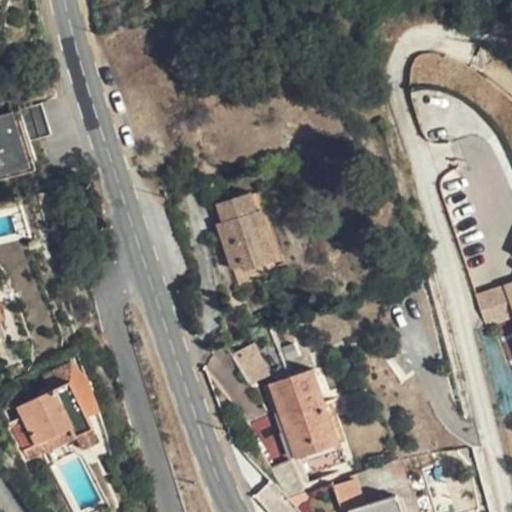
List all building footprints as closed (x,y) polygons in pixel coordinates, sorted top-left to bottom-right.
[(49,101),(26,108),(36,140),(59,133),(49,101)] [(26,108),(0,115),(0,172),(43,159),(36,140),(26,108)] [(216,223),(233,273),(261,263),(278,257),(261,209),(257,210),(251,192),(215,205),(221,221),(216,223)] [(266,277),(261,263),(233,273),(238,286),(266,277)] [(511,284),(484,293),(496,330),(511,324),(511,284)] [(240,349),(252,381),(271,373),(259,341),(240,349)] [(313,370),(287,378),(268,384),(294,458),(339,443),(313,370)] [(70,381),(19,406),(28,423),(44,450),(80,432),(94,426),(70,381)] [(44,450),(28,423),(18,428),(34,461),(82,436),(80,432),(44,450)] [(94,426),(80,432),(82,436),(86,444),(100,437),(94,426)] [(273,471),(285,493),(300,488),(291,460),(273,471)] [(401,511),(396,495),(349,510),(349,511),(401,511)]
